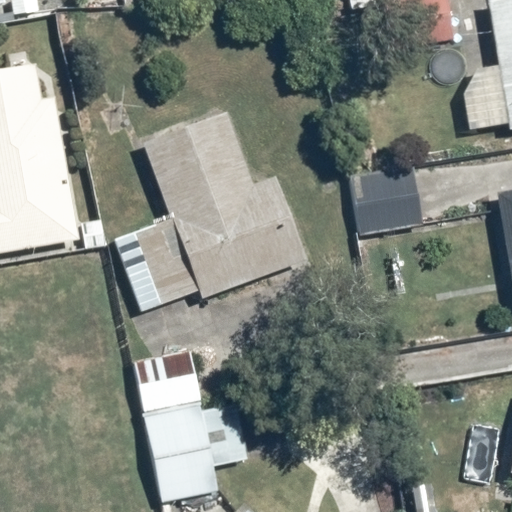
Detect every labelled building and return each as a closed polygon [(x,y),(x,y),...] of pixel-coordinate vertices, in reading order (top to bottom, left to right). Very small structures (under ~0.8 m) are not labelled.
[(453,0),(382,0),(385,47),(455,44),(453,0)] [(511,0),(506,0),(490,3),(511,132),(511,131),(511,0)] [(0,255),(78,242),(54,100),(42,102),(36,67),(0,73),(0,255)] [(172,223),(117,242),(142,313),(301,256),(274,180),(254,187),(228,117),(145,147),(172,223)] [(349,185),(355,234),(419,227),(413,177),(349,185)] [(511,193),(497,197),(511,285),(511,193)] [(192,353),(132,365),(160,503),(216,493),(211,467),(248,460),(238,410),(204,416),(192,353)]
